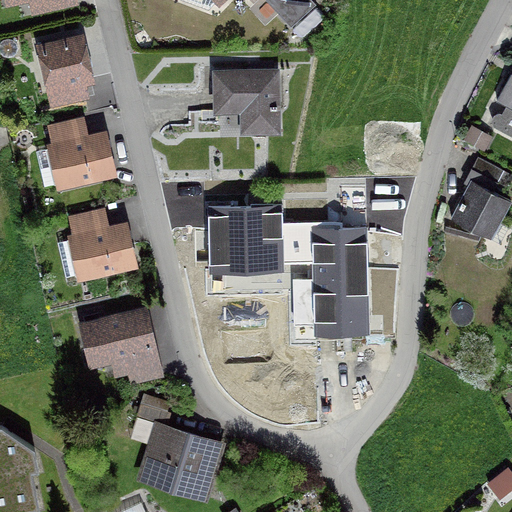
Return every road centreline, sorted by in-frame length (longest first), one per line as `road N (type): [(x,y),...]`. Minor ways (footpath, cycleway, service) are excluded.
road 1 (residential): [(327,460),(239,420),(195,369),(106,0)]
road 2 (residential): [(504,0),(453,102),(421,204),(401,373),(327,460)]
